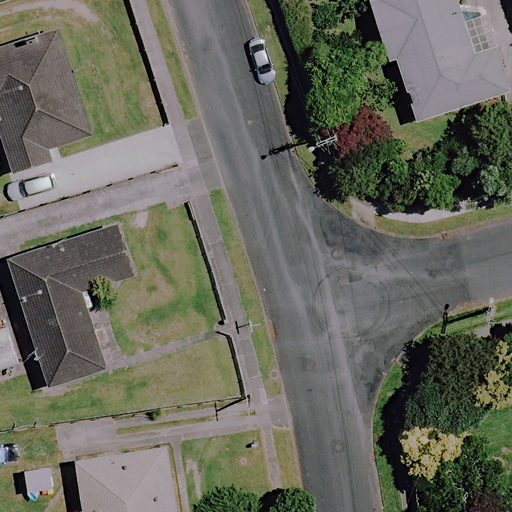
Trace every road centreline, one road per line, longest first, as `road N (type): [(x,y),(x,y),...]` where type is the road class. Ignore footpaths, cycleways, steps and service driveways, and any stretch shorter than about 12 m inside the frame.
road 1 (residential): [(313,301),(211,0)]
road 2 (residential): [(344,511),(313,301)]
road 3 (residential): [(511,250),(313,301)]
